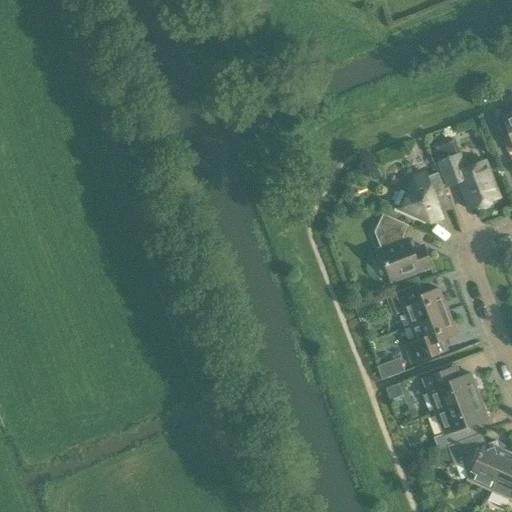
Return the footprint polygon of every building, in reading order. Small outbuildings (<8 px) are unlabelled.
[(511,114),(501,119),(508,136),(511,146),(511,114)] [(511,146),(508,136),(502,138),(508,153),(511,151),(511,146)] [(432,145),(439,164),(447,187),(458,182),(469,211),(499,200),(485,162),(464,170),(452,138),(432,145)] [(399,210),(430,224),(443,220),(438,208),(449,204),(438,174),(427,178),(425,175),(413,179),(414,183),(411,184),(399,210)] [(379,251),(391,283),(431,267),(423,248),(412,252),(408,240),(404,241),(403,238),(408,226),(382,215),(374,234),(380,250),(379,251)] [(405,312),(410,326),(448,312),(439,290),(418,298),(414,287),(386,297),(393,316),(405,312)] [(448,312),(410,326),(416,342),(405,346),(413,368),(420,366),(418,362),(439,354),(435,344),(457,336),(448,312)] [(384,363),(376,366),(381,380),(383,380),(389,377),(390,377),(384,363)] [(422,380),(435,414),(480,397),(471,375),(453,381),(449,370),(422,380)] [(447,446),(447,447),(474,437),(470,426),(488,419),(480,397),(435,414),(442,434),(433,437),(438,450),(447,446)] [(469,482),(490,491),(507,452),(499,449),(496,442),(485,446),(481,435),(474,437),(447,447),(455,466),(462,463),(469,482)] [(511,454),(507,452),(490,491),(510,500),(511,499),(511,454)]
